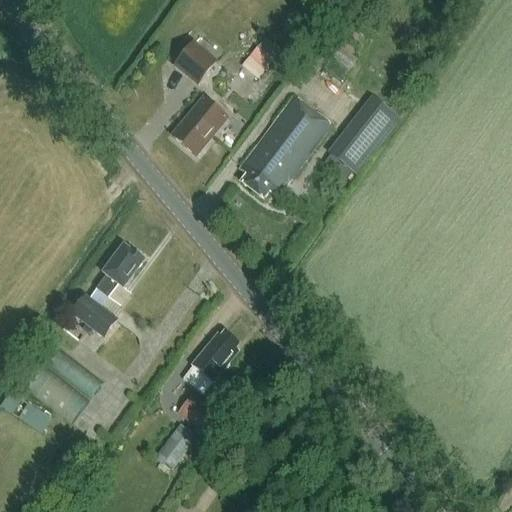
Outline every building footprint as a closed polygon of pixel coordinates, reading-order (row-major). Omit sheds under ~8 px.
[(219,66),(194,45),(174,69),(198,90),(219,66)] [(266,72),(274,63),(258,50),(251,59),(266,72)] [(205,101),(173,139),(196,159),(228,121),(205,101)] [(364,113),(386,131),(396,118),(373,101),(364,113)] [(330,132),(292,103),(239,173),(247,178),(241,186),(263,203),(269,195),(277,201),(330,132)] [(330,156),(353,174),(363,161),(340,144),(330,156)] [(108,301),(119,310),(129,297),(123,292),(145,264),(124,248),(102,276),(106,279),(96,292),(96,293),(88,303),(84,299),(72,316),(85,327),(81,332),(89,337),(93,332),(104,341),(116,324),(100,311),(108,301)] [(192,370),(209,383),(214,387),(238,356),(235,353),(239,347),(225,336),(221,341),(217,338),(199,360),(200,360),(192,370)] [(55,349),(38,370),(86,408),(102,387),(55,349)] [(69,429),(86,408),(38,370),(22,391),(69,429)] [(202,435),(219,414),(195,395),(178,416),(202,435)] [(184,426),(155,457),(171,472),(200,440),(184,426)] [(229,484),(222,496),(237,505),(244,493),(229,484)]
